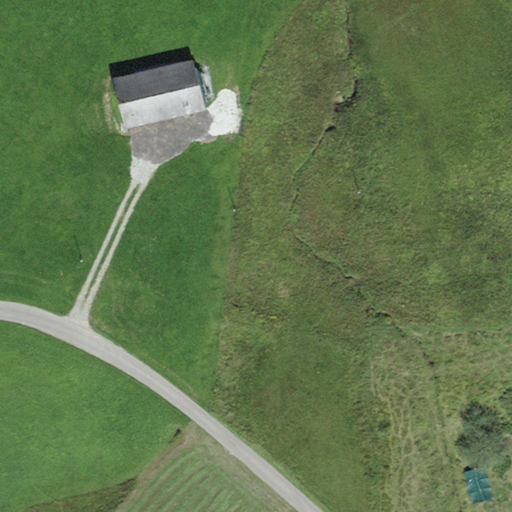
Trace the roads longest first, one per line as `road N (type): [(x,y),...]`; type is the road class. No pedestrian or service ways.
road 1 (unclassified): [(0,316),(96,344),(303,511)]
road 2 (track): [(69,331),(144,166)]
